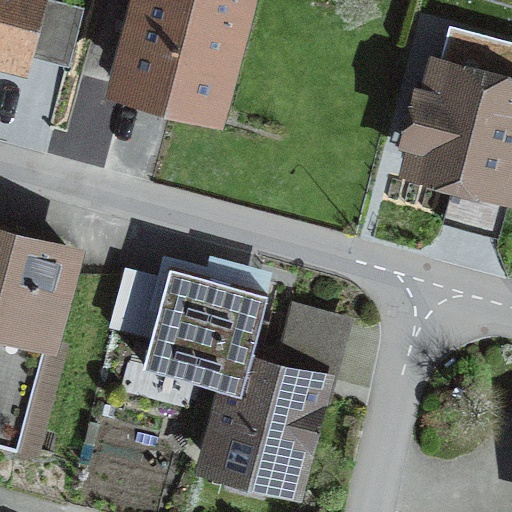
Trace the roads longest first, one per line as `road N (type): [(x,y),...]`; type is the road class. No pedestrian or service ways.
road 1 (residential): [(426,284),(0,161)]
road 2 (residential): [(426,284),(370,511)]
